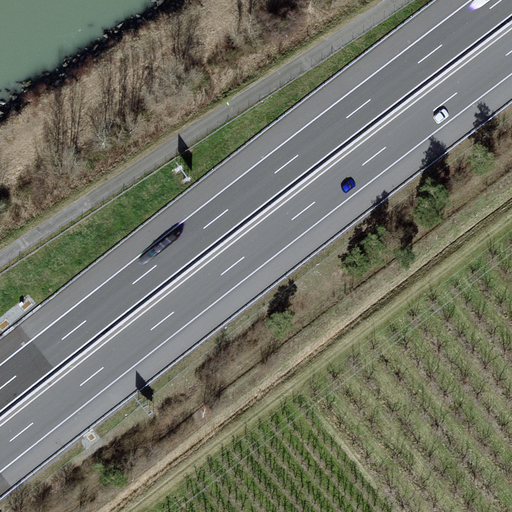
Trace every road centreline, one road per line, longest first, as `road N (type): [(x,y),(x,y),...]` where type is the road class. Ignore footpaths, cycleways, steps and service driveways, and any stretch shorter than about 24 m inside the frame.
road 1 (motorway): [(0,450),(511,52)]
road 2 (motorway): [(499,0),(0,388)]
road 3 (unclassified): [(398,0),(0,259)]
